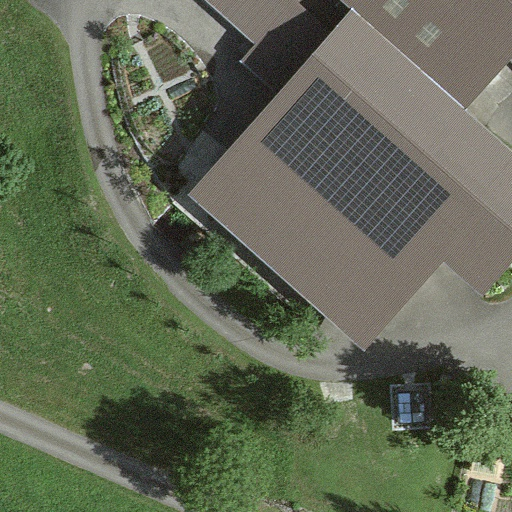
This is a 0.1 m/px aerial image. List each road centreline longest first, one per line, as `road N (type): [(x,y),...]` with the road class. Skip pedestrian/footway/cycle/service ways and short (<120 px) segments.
road 1 (track): [(51,0),(82,39),(91,104),(120,201),(166,262),(231,324),(288,354),(352,366),(511,335)]
road 2 (track): [(0,411),(232,511)]
